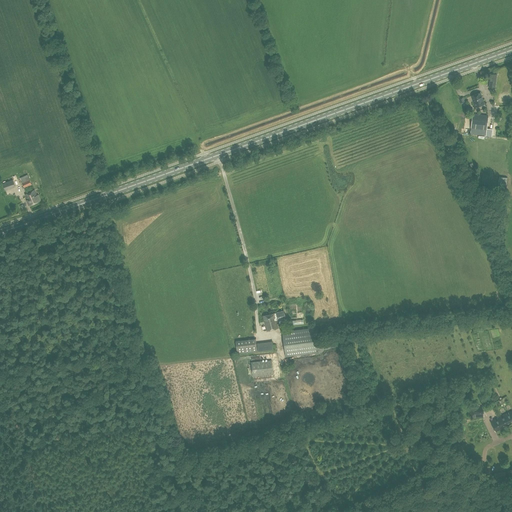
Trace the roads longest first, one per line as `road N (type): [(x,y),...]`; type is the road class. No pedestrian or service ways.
road 1 (primary): [(219,154),(511,50)]
road 2 (primary): [(0,233),(219,154)]
road 3 (track): [(511,279),(422,90)]
road 4 (unclassified): [(219,154),(260,331),(279,340)]
